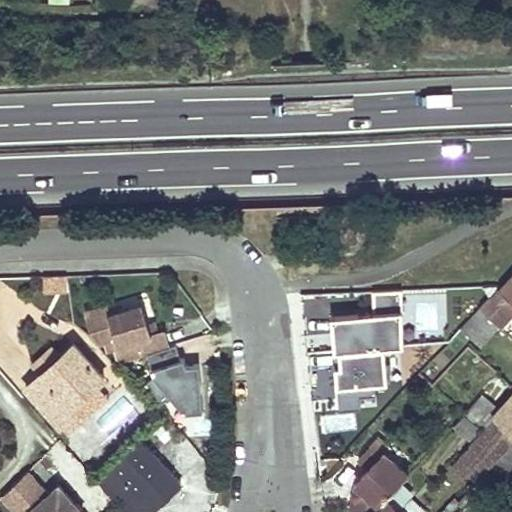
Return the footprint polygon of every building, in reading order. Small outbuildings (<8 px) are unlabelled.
[(488,298),(474,313),(460,328),(479,345),(507,315),(499,308),(508,299),(511,302),(511,276),(491,300),(488,298)] [(403,300),(403,286),(376,287),(376,301),(403,300)] [(87,312),(92,329),(120,361),(121,362),(146,354),(171,346),(166,331),(158,334),(152,335),(149,326),(143,305),(109,316),(106,306),(87,312)] [(155,324),(149,326),(152,335),(158,334),(155,324)] [(71,413),(70,411),(68,409),(96,384),(102,378),(72,345),(56,359),(39,375),(26,387),(50,415),(58,424),(71,413)] [(171,346),(146,354),(153,377),(141,387),(157,406),(169,396),(182,412),(201,412),(197,365),(183,367),(180,359),(176,361),(171,346)] [(30,365),(39,375),(56,359),(48,349),(30,365)] [(384,350),(334,355),(339,413),(360,412),(358,387),(387,385),(384,350)] [(70,411),(71,413),(58,424),(68,434),(108,398),(96,384),(68,409),(70,411)] [(511,434),(511,395),(493,417),(511,434)] [(489,407),(478,397),(464,414),(474,423),(489,407)] [(474,423),(464,414),(453,425),(469,439),(479,427),(474,423)] [(511,448),(511,434),(493,417),(450,464),(473,485),(476,488),(511,448)] [(379,504),(384,499),(407,474),(383,452),(388,447),(378,438),(358,460),(368,469),(360,478),(371,488),(366,492),(379,504)] [(139,439),(118,459),(96,479),(126,511),(149,511),(180,483),(139,439)] [(371,488),(360,478),(356,483),(366,492),(371,488)] [(366,492),(356,483),(349,508),(353,511),(371,511),(379,504),(366,492)] [(81,511),(59,485),(58,485),(28,511),(81,511)] [(397,511),(384,499),(379,504),(371,511),(397,511)]
